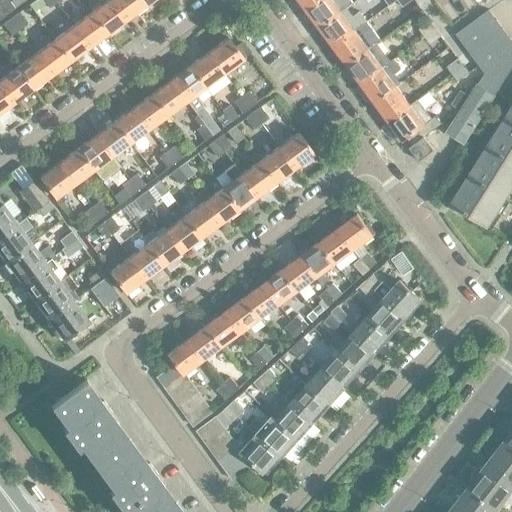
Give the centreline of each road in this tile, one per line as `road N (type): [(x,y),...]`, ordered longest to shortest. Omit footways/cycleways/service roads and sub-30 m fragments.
road 1 (residential): [(375,156),(146,321),(117,354),(227,511)]
road 2 (residential): [(283,511),(479,294)]
road 3 (residential): [(0,161),(221,0)]
road 4 (residential): [(375,156),(259,0)]
road 5 (tertiary): [(394,511),(511,362)]
road 6 (residential): [(479,294),(375,156)]
